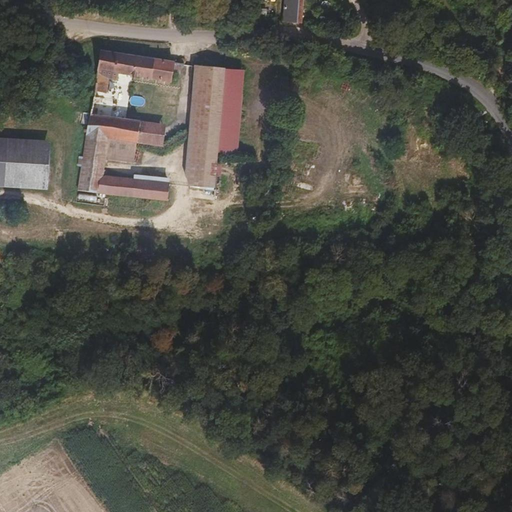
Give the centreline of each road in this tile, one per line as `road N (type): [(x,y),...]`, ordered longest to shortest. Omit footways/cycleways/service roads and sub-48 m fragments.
road 1 (residential): [(0,11),(378,49)]
road 2 (residential): [(378,49),(490,95),(511,137)]
